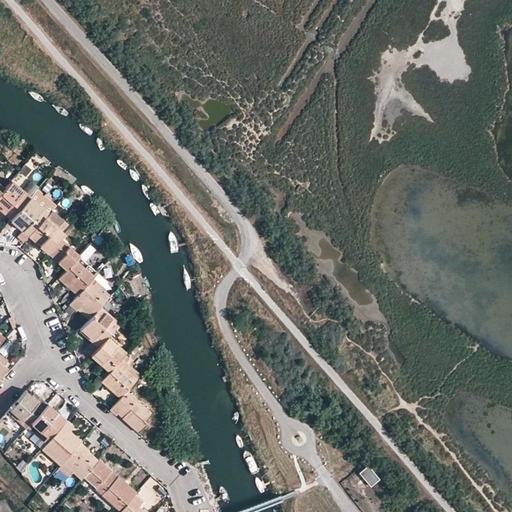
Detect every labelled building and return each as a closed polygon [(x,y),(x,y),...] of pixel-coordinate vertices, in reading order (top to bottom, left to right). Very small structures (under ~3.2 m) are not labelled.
[(0,204),(1,203),(13,215),(30,196),(11,179),(5,186),(1,191),(0,191),(0,204)] [(31,195),(39,189),(33,182),(25,187),(31,195)] [(13,215),(12,216),(24,226),(21,229),(28,235),(29,235),(31,232),(45,216),(48,212),(30,196),(13,215)] [(1,203),(0,204),(0,209),(10,218),(12,216),(13,215),(1,203)] [(21,229),(24,226),(12,216),(10,218),(10,219),(21,229)] [(45,216),(31,232),(41,241),(39,244),(48,252),(60,238),(64,232),(45,216)] [(31,232),(29,235),(39,244),(41,241),(31,232)] [(78,255),(79,254),(60,238),(48,252),(66,268),(78,255)] [(66,268),(58,277),(77,294),(92,276),(96,271),(78,255),(66,268)] [(104,288),(92,276),(77,294),(69,303),(76,309),(77,308),(80,306),(91,315),(99,305),(108,296),(102,290),(104,288)] [(88,318),(79,329),(97,345),(106,335),(112,328),(117,322),(118,322),(99,305),(91,315),(88,318)] [(88,318),(91,315),(80,306),(77,308),(88,318)] [(121,326),(117,322),(112,328),(117,332),(121,326)] [(97,345),(90,354),(109,370),(123,353),(125,351),(106,335),(97,345)] [(125,389),(136,377),(125,367),(128,363),(125,361),(128,357),(123,353),(109,370),(100,379),(108,386),(110,385),(120,395),(125,389)] [(128,363),(125,367),(136,377),(139,373),(128,363)] [(13,416),(16,414),(27,425),(29,422),(47,402),(40,396),(37,400),(31,394),(25,389),(7,410),(13,416)] [(117,412),(120,407),(125,412),(122,416),(138,430),(146,421),(143,419),(140,416),(147,408),(125,389),(120,395),(109,407),(116,413),(117,412)] [(37,400),(40,396),(34,391),(31,394),(37,400)] [(29,422),(48,438),(66,419),(47,402),(29,422)] [(66,407),(61,413),(69,419),(74,413),(66,407)] [(120,407),(117,412),(122,416),(125,412),(120,407)] [(150,411),(147,408),(140,416),(143,419),(150,411)] [(26,426),(27,425),(16,414),(13,416),(25,427),(26,426)] [(72,425),(66,419),(48,438),(45,442),(40,447),(59,463),(79,441),(80,439),(69,429),(72,425)] [(27,425),(26,426),(45,442),(48,438),(29,422),(27,425)] [(88,449),(79,441),(59,463),(57,466),(68,476),(72,471),(80,478),(83,475),(97,459),(88,450),(88,449)] [(97,459),(83,475),(95,486),(94,487),(100,493),(115,476),(117,474),(98,457),(97,459)] [(369,485),(379,477),(367,462),(357,470),(369,485)] [(117,474),(115,476),(100,493),(119,510),(134,493),(136,490),(117,474)] [(40,490),(46,503),(60,497),(54,483),(40,490)] [(136,511),(134,511),(132,510),(138,504),(141,500),(134,493),(119,510),(116,511),(146,511),(141,507),(136,511)]
